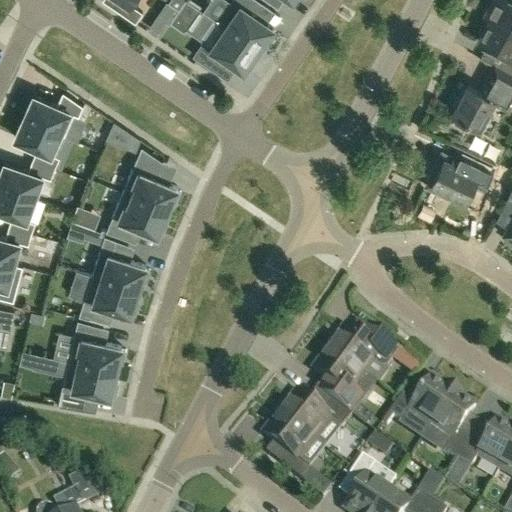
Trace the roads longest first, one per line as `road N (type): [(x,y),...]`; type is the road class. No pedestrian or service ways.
road 1 (residential): [(144,390),(206,199),(239,135)]
road 2 (tertiary): [(186,443),(302,224)]
road 3 (residential): [(239,135),(42,0)]
road 4 (tertiary): [(326,184),(424,0)]
road 5 (residential): [(239,135),(337,0)]
road 6 (residential): [(511,384),(420,327),(380,291)]
road 7 (residential): [(366,261),(398,248),(453,257),(511,291)]
road 8 (residential): [(186,443),(287,511)]
